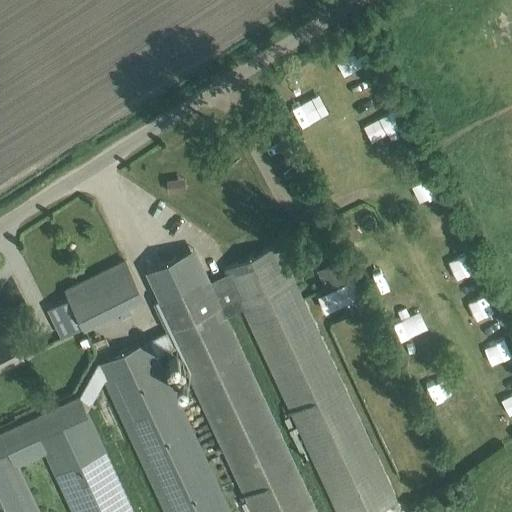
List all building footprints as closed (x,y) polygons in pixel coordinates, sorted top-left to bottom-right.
[(353,78),(371,73),(366,57),(348,63),(353,78)] [(371,146),(404,125),(392,106),(359,127),(371,146)] [(304,132),(321,124),(314,108),(296,117),(304,132)] [(277,243),(224,268),(226,272),(238,296),(242,307),(337,511),(371,511),(397,500),(277,243)] [(178,254),(146,269),(159,298),(157,299),(171,329),(178,344),(254,511),(317,511),(225,315),(242,307),(238,296),(220,304),(209,280),(207,276),(197,255),(182,262),(178,254)] [(125,259),(65,289),(84,326),(143,297),(125,259)] [(354,278),(318,295),(325,311),(362,294),(354,278)] [(399,306),(404,322),(423,316),(417,300),(399,306)] [(150,339),(98,363),(104,378),(166,511),(230,511),(157,354),(178,344),(171,329),(150,339)] [(0,367),(23,356),(11,332),(0,337),(0,367)] [(79,396),(1,432),(16,465),(46,451),(73,511),(133,511),(86,410),(104,378),(98,363),(79,396)] [(1,432),(0,432),(0,511),(38,511),(16,465),(1,432)]
